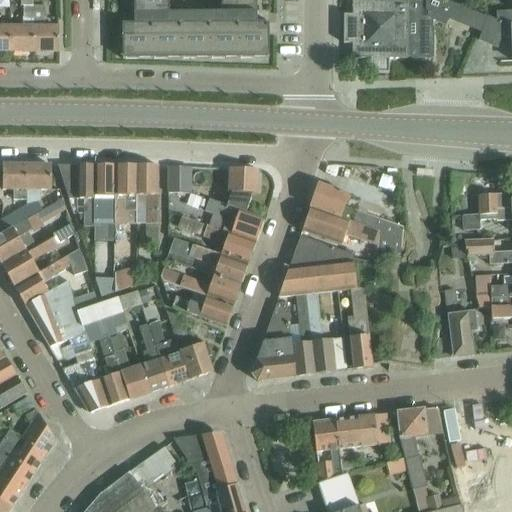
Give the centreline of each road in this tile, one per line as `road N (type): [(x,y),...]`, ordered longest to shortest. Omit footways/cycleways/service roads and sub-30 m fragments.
road 1 (tertiary): [(0,113),(313,122)]
road 2 (residential): [(0,149),(302,160)]
road 3 (residential): [(228,411),(511,378)]
road 4 (residential): [(228,411),(229,381),(302,160)]
road 5 (residential): [(316,87),(79,78)]
road 6 (residential): [(89,459),(0,305)]
road 7 (residential): [(89,459),(134,428),(228,411)]
